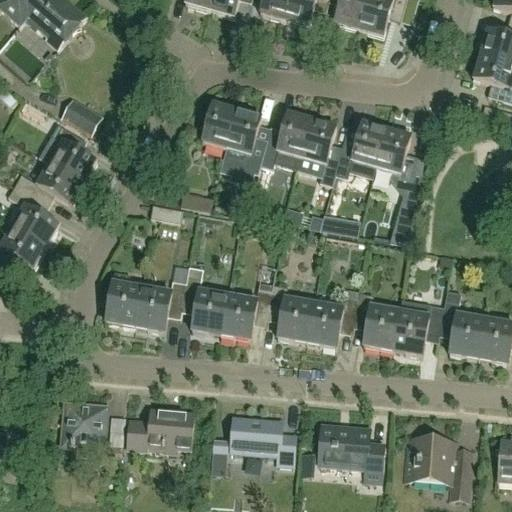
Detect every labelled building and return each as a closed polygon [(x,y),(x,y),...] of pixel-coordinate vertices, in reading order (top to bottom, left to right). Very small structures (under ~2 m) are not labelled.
[(88,23),(62,0),(7,0),(0,8),(0,14),(21,32),(26,27),(59,56),(88,23)] [(189,0),(187,11),(211,18),(215,0),(189,0)] [(252,10),(254,0),(215,0),(211,18),(235,24),(240,6),(252,10)] [(285,27),(292,0),(257,0),(266,2),(261,20),(285,27)] [(292,0),(285,27),(309,34),(314,16),(326,19),(329,9),(331,0),(292,0)] [(331,0),(329,9),(340,12),(335,30),(359,37),(369,0),(331,0)] [(400,29),(408,0),(369,0),(359,37),(383,43),(389,25),(400,29)] [(511,0),(497,0),(494,13),(511,18),(508,30),(511,30),(511,0)] [(511,30),(508,30),(504,41),(487,36),(480,61),(511,69),(511,30)] [(511,69),(480,61),(474,85),(491,90),(487,102),(511,108),(511,69)] [(2,91),(0,93),(0,102),(10,111),(17,104),(2,91)] [(62,125),(92,143),(104,122),(74,105),(62,125)] [(203,148),(227,155),(238,116),(214,110),(203,148)] [(511,117),(499,115),(497,125),(511,128),(511,117)] [(239,117),(238,116),(227,155),(239,159),(251,162),(246,180),(258,183),(261,172),(269,144),(257,141),(263,124),(239,117)] [(274,175),(276,169),(299,176),(300,171),(302,164),(313,126),(289,119),(284,137),(271,133),(269,144),(261,172),(274,175)] [(313,126),(302,164),(300,171),(316,176),(316,181),(323,182),(321,189),(325,190),(322,200),(330,202),(333,192),(336,181),(343,154),(332,151),(337,133),(313,126)] [(62,149),(50,170),(85,190),(97,168),(81,159),(87,149),(53,128),(46,140),(62,149)] [(388,136),(364,129),(359,147),(346,143),(343,154),(336,181),(349,185),(351,177),(374,184),(377,174),(388,136)] [(411,190),(418,164),(407,160),(412,142),(388,136),(377,174),(384,176),(397,193),(396,199),(408,202),(406,208),(418,211),(421,193),(411,190)] [(22,181),(15,193),(50,213),(56,202),(72,212),(85,190),(50,170),(38,191),(22,181)] [(60,233),(44,223),(50,213),(15,193),(9,204),(24,213),(12,234),(47,254),(60,233)] [(211,218),(213,205),(183,200),(181,213),(211,218)] [(154,213),(151,225),(181,230),(183,217),(154,213)] [(312,220),(308,233),(319,234),(322,223),(312,220)] [(34,276),(47,254),(12,234),(0,254),(0,270),(12,277),(18,267),(34,276)] [(441,261),(439,273),(451,275),(453,263),(441,261)] [(192,337),(221,343),(228,302),(199,297),(203,276),(189,273),(187,290),(183,319),(194,321),(192,337)] [(131,281),(115,279),(106,330),(136,335),(143,294),(129,292),(131,281)] [(171,299),(143,294),(136,335),(165,340),(168,324),(182,326),(183,319),(187,290),(173,288),(171,299)] [(268,327),(273,291),(260,289),(256,307),(228,302),(221,343),(251,348),(254,332),(267,334),(268,327)] [(307,350),(314,310),(285,305),(287,294),(273,291),(268,327),(280,329),(277,345),(307,350)] [(314,310),(307,350),(337,355),(339,339),(353,342),(354,335),(359,299),(359,298),(347,296),(346,304),(344,304),(342,315),(314,310)] [(446,297),(444,314),(440,342),(452,344),(449,361),(479,366),(486,326),(457,321),(461,299),(446,297)] [(359,299),(354,335),(366,337),(363,353),(393,358),(400,318),(371,313),(373,301),(360,299),(359,299)] [(440,342),(444,314),(402,307),(400,318),(393,358),(423,363),(426,347),(439,349),(440,342)] [(511,355),(511,330),(486,326),(479,366),(508,371),(511,355)] [(104,455),(107,414),(66,410),(62,451),(104,455)] [(192,455),(195,421),(151,417),(150,428),(130,426),(128,454),(147,456),(147,457),(163,459),(164,452),(192,455)] [(293,473),(296,442),(282,441),(283,428),(235,424),(232,459),(239,460),(278,463),(277,472),(293,473)] [(109,457),(124,458),(125,428),(109,428),(109,457)] [(381,487),(383,451),(368,450),(370,435),(322,432),(318,488),(319,488),(320,472),(366,476),(365,486),(381,487)] [(215,444),(214,458),(229,459),(230,445),(215,444)] [(467,505),(471,459),(456,457),(457,449),(410,445),(406,485),(453,489),(452,504),(467,505)] [(511,447),(502,447),(498,484),(511,485),(511,447)]
